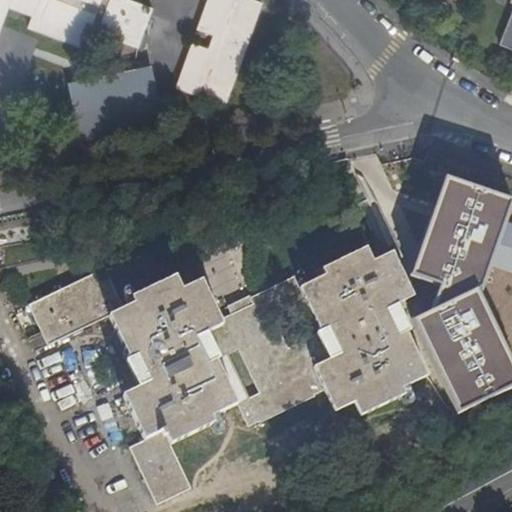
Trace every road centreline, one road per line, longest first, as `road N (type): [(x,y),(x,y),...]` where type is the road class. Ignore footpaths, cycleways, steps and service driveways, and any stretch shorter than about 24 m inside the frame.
road 1 (residential): [(426,102),(0,199)]
road 2 (residential): [(334,0),(426,102)]
